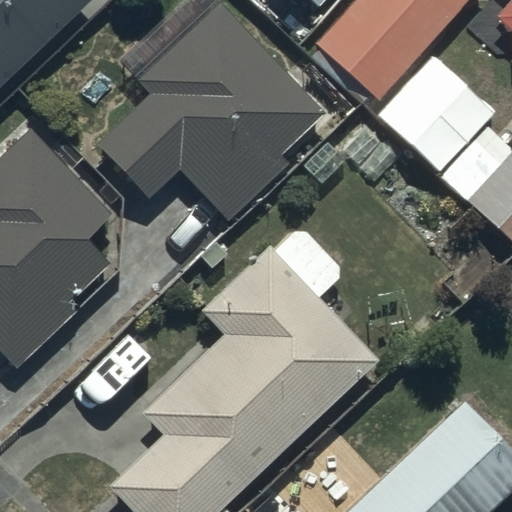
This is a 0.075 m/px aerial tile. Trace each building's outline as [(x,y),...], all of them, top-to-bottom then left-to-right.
[(0,0),(0,83),(83,0),(0,0)] [(322,112),(203,0),(185,0),(134,55),(145,65),(135,76),(149,89),(95,146),(149,198),(177,168),(234,222),(291,162),(283,154),(322,112)] [(323,0),(304,0),(314,10),(323,0)] [(476,0),(357,0),(311,53),(363,100),(371,92),(384,103),(476,0)] [(511,3),(497,20),(511,33),(509,58),(511,60),(511,3)] [(85,243),(109,216),(26,133),(0,158),(0,348),(20,368),(75,313),(67,305),(110,266),(85,243)] [(511,151),(466,200),(511,243),(511,151)] [(133,511),(220,511),(374,361),(316,298),(341,274),(295,227),(273,248),(269,244),(199,312),(222,336),(144,412),(164,433),(109,487),(133,511)] [(487,511),(511,487),(511,460),(454,404),(348,511),(487,511)]
